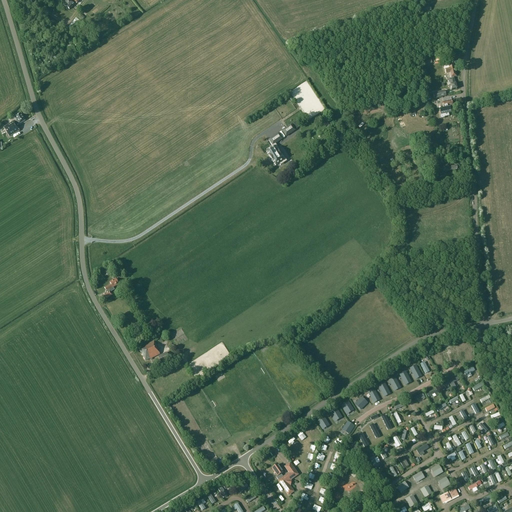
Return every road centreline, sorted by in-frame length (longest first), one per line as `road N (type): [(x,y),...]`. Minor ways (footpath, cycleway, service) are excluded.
road 1 (unclassified): [(204,482),(87,285),(79,199),(32,98),(3,0)]
road 2 (unclassified): [(204,482),(415,342),(485,323)]
road 3 (unclassified): [(485,323),(463,91),(475,0)]
